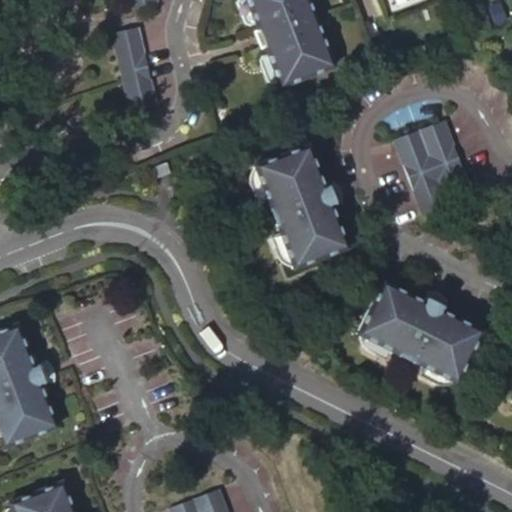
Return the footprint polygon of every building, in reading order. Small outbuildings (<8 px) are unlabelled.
[(312,19),(304,0),(242,0),(255,30),(251,32),(257,46),(260,44),(277,86),(330,64),(312,19)] [(155,104),(136,25),(109,32),(129,111),(155,104)] [(439,122),(388,144),(420,218),(470,197),(439,122)] [(298,144),(245,165),(262,210),(267,208),(272,221),(267,223),(285,268),(338,247),(322,204),(326,202),(320,185),(315,187),(298,144)] [(167,162),(153,168),(157,177),(170,172),(167,162)] [(267,208),(262,210),(267,223),(272,221),(267,208)] [(420,305),(379,284),(352,335),(396,357),(398,352),(410,359),(408,363),(451,385),(478,334),(436,313),(438,308),(422,300),(420,305)] [(0,444),(49,425),(32,382),(39,379),(33,363),(26,366),(9,323),(0,326),(0,444)] [(398,352),(396,357),(408,363),(410,359),(398,352)] [(66,511),(55,482),(1,502),(5,511),(66,511)] [(222,511),(213,489),(164,508),(165,511),(222,511)]
